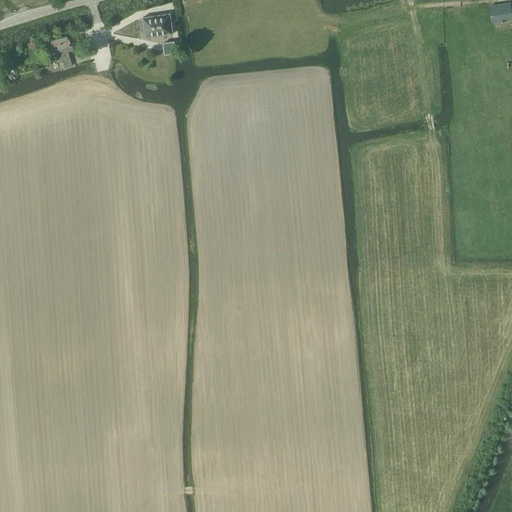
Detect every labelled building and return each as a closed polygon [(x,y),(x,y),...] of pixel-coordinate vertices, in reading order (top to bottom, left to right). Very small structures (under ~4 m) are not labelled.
[(490,6),(493,24),(511,21),(511,20),(511,16),(510,3),(490,6)] [(144,23),(141,24),(142,33),(145,32),(146,38),(173,34),(170,14),(146,17),(143,18),(144,23)] [(56,59),(59,59),(68,56),(66,52),(73,50),(69,35),(50,40),(56,59)] [(163,43),(165,54),(176,53),(174,42),(163,43)] [(3,58),(7,71),(10,71),(10,72),(14,71),(10,56),(3,58)] [(68,56),(59,59),(61,68),(73,65),(71,56),(68,56)]
